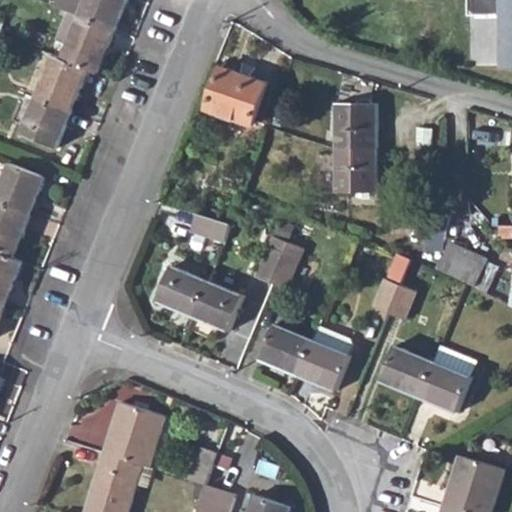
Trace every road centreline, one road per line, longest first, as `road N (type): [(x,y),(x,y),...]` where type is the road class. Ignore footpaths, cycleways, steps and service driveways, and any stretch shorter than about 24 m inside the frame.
road 1 (residential): [(211,0),(84,339)]
road 2 (residential): [(84,339),(233,394),(300,433),(325,463),(344,511)]
road 3 (residential): [(259,0),(305,41),(511,112)]
road 4 (residential): [(84,339),(6,511)]
